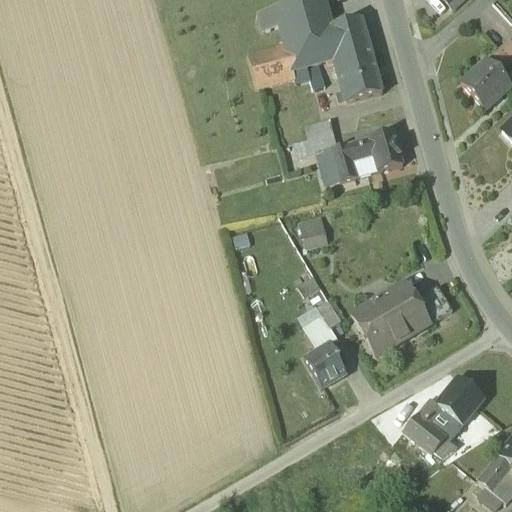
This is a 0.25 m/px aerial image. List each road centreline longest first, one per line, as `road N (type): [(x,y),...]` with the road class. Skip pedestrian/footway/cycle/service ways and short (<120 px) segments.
road 1 (track): [(0,133),(106,511)]
road 2 (residential): [(505,328),(204,511)]
road 3 (residential): [(409,71),(458,243),(505,328)]
